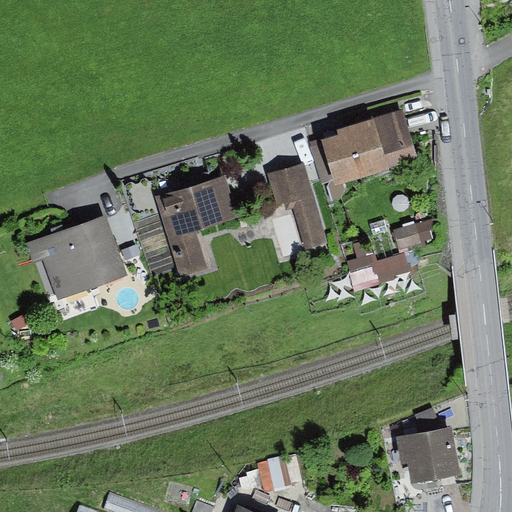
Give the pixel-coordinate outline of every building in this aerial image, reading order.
[(405,110),(308,141),(322,184),(334,180),(337,188),(421,161),(405,110)] [(304,164),(268,175),(278,207),(284,205),(286,212),(294,209),(307,251),(328,245),(304,164)] [(225,177),(156,199),(181,280),(208,272),(196,232),(238,218),(225,177)] [(107,216),(27,244),(34,264),(44,260),(59,303),(129,278),(107,216)] [(416,224),(394,231),(400,251),(422,244),(416,224)] [(403,256),(349,273),(354,290),(408,273),(403,256)] [(428,410),(411,417),(417,430),(434,424),(428,410)] [(453,428),(397,438),(402,465),(408,464),(412,486),(462,477),(453,428)] [(295,454),(256,464),(258,470),(246,473),(247,477),(240,479),(243,492),(264,486),(266,493),(303,484),(295,454)] [(165,511),(110,492),(103,510),(109,511),(165,511)] [(197,500),(192,511),(212,511),(214,507),(197,500)]
